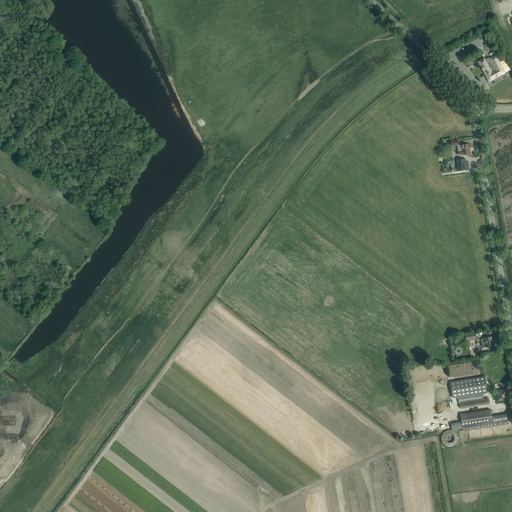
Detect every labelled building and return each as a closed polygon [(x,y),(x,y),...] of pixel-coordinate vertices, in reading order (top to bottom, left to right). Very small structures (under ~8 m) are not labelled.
[(505,73),(495,55),(489,59),(489,58),(485,60),(484,58),(478,62),(485,76),(489,82),(505,73)] [(469,150),(469,144),(462,145),(462,151),(458,152),(459,155),(470,154),(470,150),(469,150)] [(462,159),(461,158),(456,158),(458,171),(469,170),(468,162),(466,162),(465,159),(462,159)] [(493,346),(491,337),(480,339),(481,343),(485,342),(486,347),(493,346)] [(485,376),(450,382),(453,398),(487,392),(485,376)] [(505,399),(507,397),(506,390),(497,392),(498,400),(505,399)] [(489,404),(488,398),(459,403),(460,409),(489,404)] [(491,417),(490,410),(460,415),(461,421),(451,423),(452,430),(462,428),(462,427),(507,420),(507,415),(491,417)]
